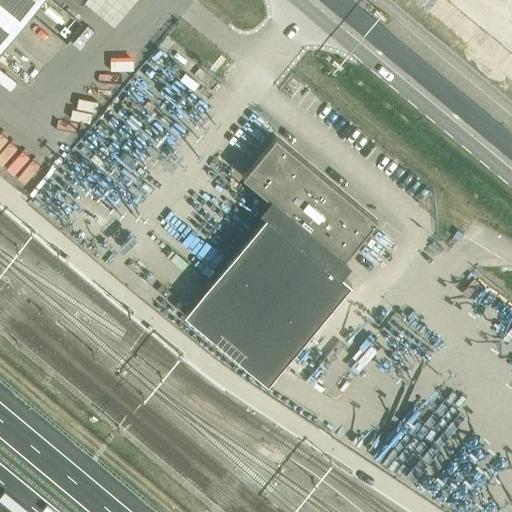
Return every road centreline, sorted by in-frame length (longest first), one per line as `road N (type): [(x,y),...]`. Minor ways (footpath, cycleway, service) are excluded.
road 1 (unclassified): [(291,0),(511,184)]
road 2 (unclassified): [(511,155),(325,0)]
road 3 (motorway): [(105,511),(0,425)]
